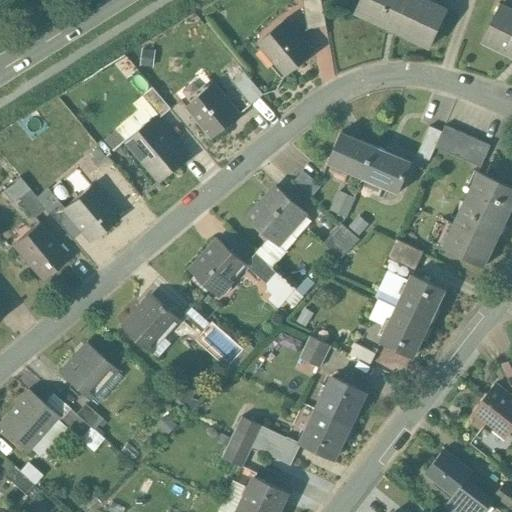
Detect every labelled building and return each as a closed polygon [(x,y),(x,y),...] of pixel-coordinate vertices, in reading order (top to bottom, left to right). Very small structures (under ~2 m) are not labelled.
[(322,0),(304,0),(310,27),(327,24),(322,0)] [(448,11),(426,0),(362,0),(357,11),(431,47),(448,11)] [(511,10),(502,6),(485,42),(511,55),(511,10)] [(286,17),(257,42),(286,76),(315,52),(286,17)] [(265,94),(245,72),(232,83),(252,105),(265,94)] [(240,115),(209,78),(183,100),(214,137),(240,115)] [(172,109),(154,88),(143,96),(162,118),(172,109)] [(156,117),(128,141),(161,180),(189,157),(188,155),(184,159),(170,142),(174,138),(156,117)] [(492,144),(447,125),(444,133),(438,146),(483,165),(492,144)] [(444,133),(432,128),(423,150),(434,155),(438,146),(444,133)] [(377,147),(342,132),(328,163),(363,178),(377,147)] [(413,162),(377,147),(363,178),(399,194),(413,162)] [(511,184),(480,170),(469,194),(453,223),(444,246),(486,266),(511,210),(511,184)] [(321,187),(304,171),(295,180),(312,196),(321,187)] [(29,188),(20,177),(3,191),(12,203),(18,198),(17,198),(29,188)] [(307,212),(277,185),(248,218),(275,243),(292,223),(295,226),(307,212)] [(117,218),(91,186),(64,208),(63,209),(82,231),(90,241),(117,218)] [(47,209),(29,188),(17,198),(18,198),(35,218),(47,209)] [(82,231),(63,209),(64,208),(60,203),(50,212),(72,239),(82,231)] [(70,258),(40,222),(32,229),(36,234),(17,249),(43,280),(70,258)] [(341,223),(323,243),(341,259),(359,240),(341,223)] [(425,252),(396,238),(387,257),(417,271),(425,252)] [(247,264),(218,239),(191,270),(219,295),(247,264)] [(278,273),(260,257),(250,268),(268,284),(278,273)] [(446,290),(414,275),(398,308),(430,323),(446,290)] [(0,316),(7,311),(7,310),(10,308),(0,295),(0,316)] [(153,297),(143,308),(141,307),(124,326),(158,356),(159,355),(149,346),(159,335),(163,339),(181,320),(171,311),(171,310),(165,305),(164,305),(153,295),(152,296),(153,297)] [(212,321),(193,304),(184,315),(203,332),(212,321)] [(430,323),(398,308),(383,341),(414,356),(430,323)] [(331,346),(311,336),(307,346),(327,355),(331,346)] [(375,354),(355,343),(349,354),(370,364),(375,354)] [(116,370),(87,344),(61,373),(90,399),(116,370)] [(327,355),(307,346),(301,358),(321,367),(327,355)] [(511,359),(503,363),(511,385),(511,359)] [(365,392),(333,377),(318,410),(350,425),(365,392)] [(511,398),(495,385),(468,418),(489,434),(495,427),(507,436),(511,430),(511,402),(509,400),(511,398)] [(30,392),(0,426),(28,451),(58,417),(30,392)] [(103,419),(85,403),(75,413),(75,414),(93,430),(93,429),(103,419)] [(75,413),(69,408),(59,420),(80,440),(93,451),(104,439),(93,429),(93,430),(75,414),(75,413)] [(350,425),(318,410),(302,442),(334,458),(350,425)] [(263,425),(243,416),(233,437),(253,447),(263,425)] [(301,443),(263,425),(253,447),(290,465),(301,443)] [(253,447),(233,437),(224,456),(243,466),(253,447)] [(472,471),(446,449),(426,474),(453,495),(466,479),(472,471)] [(35,484),(14,466),(5,476),(25,494),(35,484)] [(278,511),(288,492),(255,477),(239,510),(244,511),(278,511)] [(485,493),(466,479),(453,495),(471,510),(485,493)] [(511,487),(504,482),(493,496),(511,510),(511,487)] [(455,511),(469,511),(471,510),(453,495),(446,504),(455,511)]
